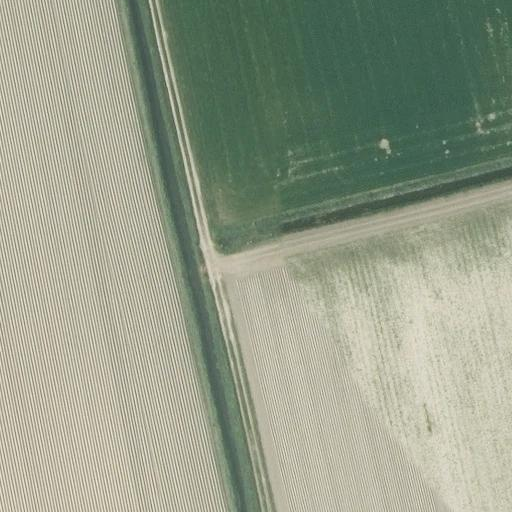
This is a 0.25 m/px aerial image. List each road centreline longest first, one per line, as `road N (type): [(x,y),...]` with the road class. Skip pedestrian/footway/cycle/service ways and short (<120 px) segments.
road 1 (track): [(261,511),(210,271),(511,193)]
road 2 (track): [(210,271),(154,0)]
